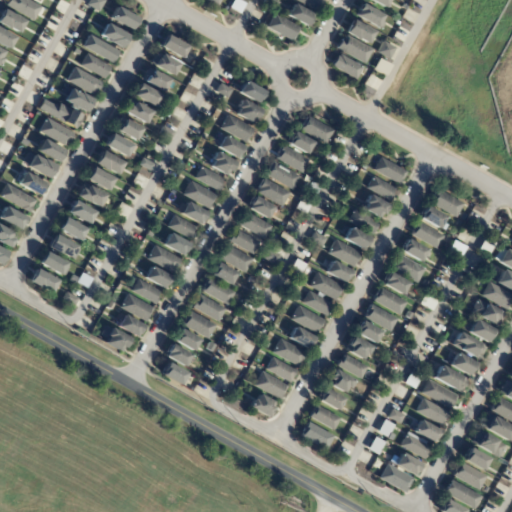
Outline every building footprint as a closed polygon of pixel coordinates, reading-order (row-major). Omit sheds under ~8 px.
[(27,0),(7,0),(4,5),(32,21),(40,7),(27,0)] [(103,0),(97,12),(85,5),(87,0),(103,0)] [(221,0),(217,8),(203,0),(221,0)] [(272,0),(276,2),(279,4),(276,11),(263,4),(265,0),(272,0)] [(323,5),(321,9),(319,8),(316,13),(294,1),(294,0),(319,0),(325,3),(323,5)] [(391,0),(390,2),(385,11),(366,0),(391,0)] [(383,16),(381,22),(385,24),(381,31),(355,17),(362,4),(383,16)] [(129,30),(108,18),(115,6),(136,18),(129,30)] [(313,18),(311,21),(312,22),(307,31),(287,19),(295,6),(313,18)] [(2,9),(0,12),(0,24),(7,29),(7,27),(17,33),(23,21),(2,9)] [(300,31),(292,44),(267,29),(275,15),(300,30),(300,31)] [(119,48),(107,42),(108,41),(106,40),(98,35),(105,23),(126,35),(119,48)] [(373,38),(368,47),(358,42),(358,43),(345,36),(352,23),(375,35),(373,38)] [(0,30),(0,45),(7,49),(13,37),(0,30)] [(114,56),(115,56),(110,64),(81,47),(88,35),(117,51),(114,56)] [(179,58),(158,47),(165,35),(186,46),(179,58)] [(372,52),(365,66),(337,51),(342,41),(344,41),(346,38),(372,52)] [(384,44),(396,49),(389,61),(377,55),(383,43),(384,44)] [(102,79),(78,65),(85,53),(109,67),(102,79)] [(170,76),(152,66),(152,64),(150,63),(156,53),(177,64),(170,76)] [(361,71),(360,75),(356,82),(332,68),(338,58),(339,59),(340,58),(362,70),(361,71)] [(72,67),(64,81),(90,95),(93,90),(95,91),(100,83),(72,67)] [(162,91),(161,91),(161,92),(143,82),(145,78),(146,78),(150,70),(167,80),(167,81),(168,82),(168,80),(174,83),(171,89),(165,86),(162,91)] [(258,102),(257,102),(256,103),(237,93),(244,80),(264,92),(258,102)] [(161,96),(161,98),(160,100),(159,100),(158,99),(153,108),(131,95),(138,83),(161,96)] [(225,99),(213,92),(218,84),(230,90),(225,99)] [(68,88),(61,100),(83,113),(91,100),(78,92),(77,93),(68,88)] [(57,103),(55,107),(42,99),(37,109),(73,129),(81,117),(57,103)] [(252,124),(235,115),(238,109),(236,108),(240,100),(259,110),(252,124)] [(143,124),(121,112),(124,107),(126,108),(127,106),(130,107),(133,102),(150,112),(143,124)] [(252,129),(244,143),(218,129),(226,115),(252,129)] [(329,129),(329,130),(331,131),(324,145),(310,137),(311,136),(299,129),(305,116),(329,129)] [(44,117),(36,131),(62,146),(65,141),(66,142),(71,133),(44,117)] [(134,141),(115,131),(118,127),(119,128),(123,119),(140,129),(134,141)] [(172,131),(171,131),(172,132),(168,140),(157,134),(162,125),(172,131)] [(304,154),(285,143),(292,131),(311,142),(304,154)] [(124,158),(103,146),(110,134),(131,146),(124,158)] [(235,159),(216,148),(222,136),(242,147),(235,159)] [(41,139),(34,151),(55,163),(62,151),(41,139)] [(305,159),(304,159),(306,161),(299,173),(273,159),(280,146),(305,159)] [(115,175),(106,170),(105,171),(93,164),(100,151),(122,164),(115,175)] [(225,176),(209,167),(212,161),(210,160),(215,152),(233,163),(225,176)] [(25,166),(31,155),(41,161),(41,160),(53,166),(46,178),(25,166)] [(405,172),(398,185),(371,170),(378,157),(405,172)] [(151,163),(151,164),(152,165),(148,171),(136,165),(140,158),(151,163)] [(297,177),(290,190),(264,175),(271,162),(297,177)] [(221,179),(218,184),(221,186),(217,192),(193,179),(200,167),(221,179)] [(105,192),(84,180),(91,168),(112,180),(105,192)] [(22,172),(43,184),(36,196),(16,184),(22,172)] [(393,188),(390,193),(392,195),(388,202),(364,188),(371,176),(393,188)] [(287,193),(279,208),(253,193),(262,179),(287,193)] [(215,196),(207,210),(181,196),(189,182),(215,196)] [(0,190),(4,184),(34,201),(27,213),(19,208),(20,208),(4,199),(3,200),(0,198),(0,190)] [(97,208),(87,203),(87,204),(75,197),(79,189),(83,191),(86,186),(104,196),(97,208)] [(462,203),(454,217),(428,203),(436,189),(462,203)] [(378,220),(361,210),(365,204),(363,203),(368,195),(387,205),(385,208),(387,208),(382,217),(380,216),(378,220)] [(265,219),(245,208),(252,196),(272,208),(265,219)] [(309,204),(304,214),(293,208),(299,198),(309,204)] [(87,225),(66,213),(72,201),(94,213),(87,225)] [(198,226),(178,215),(185,202),(205,214),(198,226)] [(443,230),(438,227),(438,228),(418,217),(425,205),(445,216),(441,222),(446,224),(443,230)] [(18,230),(0,219),(0,212),(3,206),(24,218),(18,230)] [(376,223),(370,235),(346,221),(352,209),(376,223)] [(268,226),(267,226),(269,227),(262,239),(236,225),(243,212),(268,226)] [(195,228),(192,233),(194,234),(190,241),(166,228),(173,216),(195,228)] [(77,242),(56,230),(63,218),(84,230),(77,242)] [(442,236),(435,249),(409,234),(416,221),(442,236)] [(8,237),(12,240),(8,248),(0,243),(0,226),(11,233),(8,237)] [(361,251),(341,240),(348,227),(368,238),(361,251)] [(257,243),(251,255),(226,241),(230,234),(233,236),(236,231),(257,243)] [(322,238),(323,239),(319,247),(307,241),(312,232),(322,238)] [(181,257),(161,246),(168,234),(187,245),(181,257)] [(68,260),(58,254),(58,255),(46,248),(53,235),(75,247),(68,260)] [(486,256),(476,250),(483,237),(494,242),(486,256)] [(426,250),(419,262),(399,251),(406,239),(426,250)] [(359,254),(351,268),(325,254),(333,240),(359,254)] [(453,240),(446,251),(459,258),(465,247),(453,240)] [(250,260),(242,274),(233,269),(234,267),(217,258),(224,245),(250,260)] [(179,260),(171,274),(145,260),(153,246),(179,260)] [(511,271),(496,262),(496,261),(492,259),(498,247),(502,250),(503,248),(511,253),(511,271)] [(266,250),(276,255),(275,256),(277,257),(273,265),(261,259),(265,250),(266,250)] [(58,276),(37,265),(44,252),(65,264),(58,276)] [(423,269),(415,282),(389,268),(397,254),(423,269)] [(298,276),(288,270),(294,259),(304,265),(298,276)] [(342,284),(323,273),(330,260),(349,271),(342,284)] [(227,286),(208,275),(215,263),(234,274),(227,286)] [(162,290),(143,279),(149,267),(169,278),(162,290)] [(49,294),(42,290),(39,289),(39,290),(26,283),(34,269),(56,282),(49,294)] [(511,293),(493,283),(501,269),(511,275),(511,293)] [(400,295),(381,284),(388,272),(405,282),(405,283),(407,284),(400,295)] [(80,273),(75,282),(85,288),(90,278),(80,273)] [(340,287),(332,301),(307,287),(315,273),(340,287)] [(76,278),(73,283),(68,280),(71,275),(76,278)] [(231,292),(230,293),(232,294),(225,306),(199,291),(206,278),(231,292)] [(146,286),(149,288),(150,288),(158,292),(155,297),(157,299),(154,305),(130,292),(136,280),(146,286)] [(511,296),(504,310),(478,296),(486,282),(511,296)] [(403,301),(403,302),(404,302),(398,315),(371,301),(379,287),(403,301)] [(328,303),(325,309),(328,310),(324,317),(300,304),(306,291),(328,303)] [(76,299),(75,300),(76,300),(73,307),(60,300),(64,293),(76,299)] [(417,304),(430,311),(436,300),(423,293),(417,304)] [(152,309),(144,323),(118,309),(126,294),(152,309)] [(223,309),(215,323),(189,309),(197,295),(223,309)] [(475,299),(502,314),(495,327),(468,312),(475,299)] [(393,317),(393,318),(395,319),(394,322),(391,328),(390,327),(388,332),(362,318),(370,304),(393,317)] [(322,320),(314,334),(288,320),(296,306),(322,320)] [(213,326),(205,340),(179,326),(188,311),(213,326)] [(407,311),(412,313),(408,319),(404,316),(407,311)] [(135,339),(134,338),(133,340),(129,337),(130,336),(115,328),(122,316),(142,327),(135,339)] [(485,343),(466,333),(473,320),(492,330),(485,343)] [(373,343),(355,333),(355,332),(354,331),(360,321),(380,332),(373,343)] [(306,350),(286,339),(292,327),(312,338),(306,350)] [(120,354),(114,351),(103,345),(107,338),(105,337),(109,329),(128,339),(120,354)] [(190,352),(172,342),(173,339),(172,339),(178,329),(195,339),(194,340),(196,342),(190,352)] [(484,347),(477,360),(450,345),(457,332),(484,347)] [(370,348),(366,355),(364,354),(361,360),(344,350),(352,336),(369,346),(369,347),(370,348)] [(303,353),(295,367),(270,353),(278,339),(303,353)] [(259,346),(263,340),(268,343),(264,349),(259,346)] [(182,368),(163,357),(164,357),(162,356),(169,345),(187,356),(186,358),(187,358),(182,368)] [(467,377),(447,366),(455,352),(474,363),(467,377)] [(364,365),(363,366),(365,367),(359,380),(334,366),(338,359),(341,360),(344,355),(364,365)] [(294,372),(287,384),(263,370),(270,358),(294,372)] [(185,374),(178,386),(159,376),(160,375),(159,374),(165,363),(185,374)] [(458,393),(431,378),(438,366),(460,378),(465,381),(458,393)] [(347,388),(345,387),(342,393),(325,384),(333,369),(352,380),(347,388)] [(420,375),(412,389),(402,383),(410,369),(420,375)] [(285,387),(278,401),(251,386),(259,373),(285,387)] [(455,396),(448,409),(418,393),(425,380),(455,396)] [(511,384),(511,402),(496,393),(504,380),(511,384)] [(336,411),(316,400),(323,388),(342,399),(336,411)] [(270,409),(272,410),(271,412),(270,411),(266,418),(246,407),(251,400),(253,401),(256,395),(273,404),(270,409)] [(511,406),(511,423),(488,410),(496,397),(511,406)] [(447,413),(439,426),(413,412),(420,398),(447,413)] [(351,411),(354,404),(355,401),(361,403),(359,407),(359,408),(356,413),(351,411)] [(338,419),(331,431),(307,417),(314,405),(338,419)] [(402,416),(397,425),(384,417),(390,408),(402,416)] [(511,429),(505,442),(478,426),(485,414),(511,429)] [(392,425),(388,433),(392,435),(388,442),(384,439),(385,438),(375,432),(381,420),(392,425)] [(433,440),(432,439),(430,443),(411,432),(417,420),(437,431),(433,440)] [(332,436),(324,450),(299,436),(306,422),(332,436)] [(502,446),(495,458),(469,443),(476,430),(502,446)] [(422,460),(397,446),(405,432),(417,439),(418,438),(425,442),(423,445),(428,448),(422,460)] [(376,455),(365,450),(372,437),(383,443),(376,455)] [(480,471),(460,460),(462,456),(463,456),(468,448),(487,459),(480,471)] [(412,477),(392,466),(399,454),(418,465),(412,477)] [(483,477),(475,491),(450,476),(458,462),(483,477)] [(410,479),(404,490),(405,491),(403,493),(377,478),(384,465),(410,479)] [(367,471),(370,466),(378,471),(375,476),(367,471)] [(479,496),(471,510),(441,493),(449,480),(479,496)] [(462,511),(437,511),(443,500),(463,511),(462,511)]
